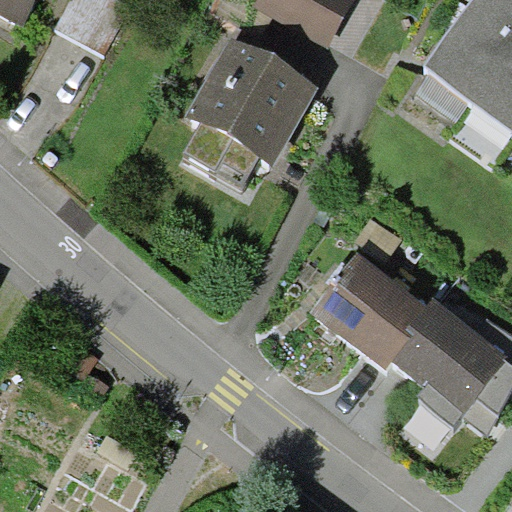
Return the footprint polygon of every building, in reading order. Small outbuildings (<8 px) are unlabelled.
[(0,0),(0,18),(20,29),(35,0),(0,0)] [(108,57),(134,8),(119,0),(74,0),(58,31),(108,57)] [(262,0),(256,10),(325,51),(355,0),(262,0)] [(511,129),(511,0),(478,0),(428,71),(511,129)] [(285,163),(325,89),(234,40),(194,115),(285,163)] [(479,403),(510,365),(433,304),(426,313),(358,259),(330,293),(310,318),(388,383),(395,374),(425,399),(432,391),(466,419),(479,403)]
